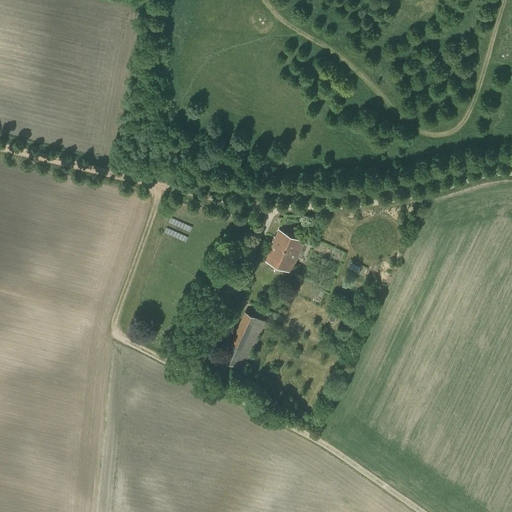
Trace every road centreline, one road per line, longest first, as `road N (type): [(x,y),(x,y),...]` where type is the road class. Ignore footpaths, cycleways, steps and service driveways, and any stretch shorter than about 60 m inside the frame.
road 1 (track): [(0,148),(264,206)]
road 2 (unclassified): [(511,172),(349,206),(264,206)]
